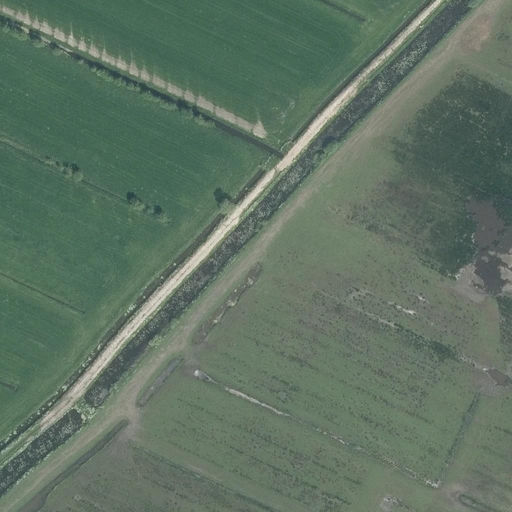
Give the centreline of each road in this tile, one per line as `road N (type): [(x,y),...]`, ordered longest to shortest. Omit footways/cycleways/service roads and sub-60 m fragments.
road 1 (track): [(0,460),(78,389),(291,152)]
road 2 (track): [(291,152),(440,0)]
